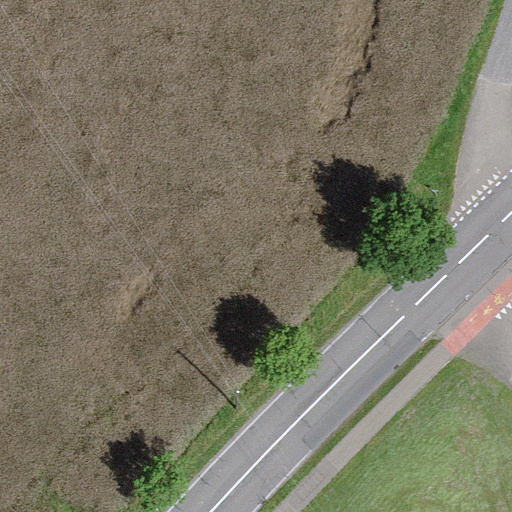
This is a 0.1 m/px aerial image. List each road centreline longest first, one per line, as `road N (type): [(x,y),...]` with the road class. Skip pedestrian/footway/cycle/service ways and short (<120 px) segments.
road 1 (primary): [(216,511),(511,212)]
road 2 (track): [(511,331),(484,239),(493,94),(511,23)]
